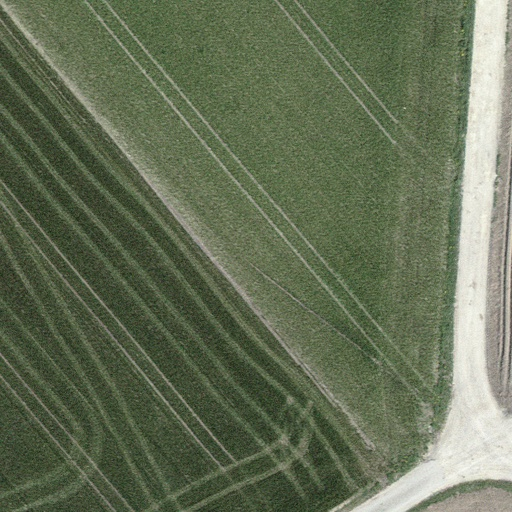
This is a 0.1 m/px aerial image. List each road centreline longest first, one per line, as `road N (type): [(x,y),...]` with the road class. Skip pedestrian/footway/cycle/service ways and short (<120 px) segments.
road 1 (track): [(466,456),(497,0)]
road 2 (unclassified): [(511,431),(369,511)]
